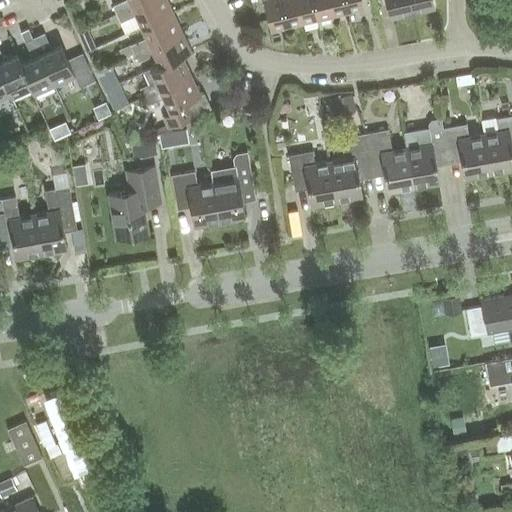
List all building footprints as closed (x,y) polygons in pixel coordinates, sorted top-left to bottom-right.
[(147,0),(124,0),(112,6),(116,14),(147,0)] [(172,12),(166,0),(147,0),(116,14),(120,23),(135,16),(140,27),(172,12)] [(286,27),(279,0),(263,0),(271,31),(286,27)] [(279,0),(286,27),(301,24),(295,0),(279,0)] [(295,0),(301,24),(317,20),(311,0),(295,0)] [(311,0),(317,20),(332,16),(327,0),(311,0)] [(347,13),(343,0),(327,0),(332,16),(347,13)] [(343,0),(347,13),(363,9),(360,0),(343,0)] [(385,0),(390,19),(412,14),(408,0),(385,0)] [(408,0),(412,14),(434,9),(431,0),(408,0)] [(146,38),(130,45),(120,50),(123,58),(134,53),(134,54),(181,32),(172,12),(140,27),(146,38)] [(94,46),(86,29),(78,32),(86,50),(94,46)] [(191,52),(181,32),(134,54),(138,62),(153,55),(158,65),(159,66),(181,56),(182,57),(191,52)] [(43,33),(32,38),(54,87),(74,77),(60,45),(51,49),(43,33)] [(54,87),(32,38),(24,42),(32,58),(21,63),(20,64),(29,87),(33,96),(54,87)] [(0,52),(0,72),(10,95),(29,87),(20,64),(21,63),(17,54),(3,60),(0,52)] [(67,59),(79,86),(94,79),(82,52),(67,59)] [(158,65),(149,69),(143,72),(149,84),(139,88),(143,97),(191,75),(182,57),(181,56),(159,66),(158,65)] [(96,72),(104,89),(119,83),(111,65),(96,72)] [(0,100),(10,95),(0,72),(0,100)] [(147,105),(163,98),(170,114),(163,117),(168,128),(192,117),(186,102),(200,96),(191,75),(143,97),(147,105)] [(129,104),(119,83),(104,89),(114,111),(129,104)] [(352,95),(331,98),(333,115),(355,111),(352,95)] [(245,97),(239,110),(252,115),(257,101),(245,97)] [(498,131),(483,134),(490,174),(511,169),(511,153),(510,144),(511,143),(511,115),(496,119),(498,131)] [(447,155),(442,128),(441,119),(431,121),(428,125),(429,131),(404,135),(406,148),(413,188),(438,183),(433,157),(447,155)] [(490,174),(483,134),(468,137),(466,124),(442,128),(447,155),(460,152),(465,178),(490,174)] [(128,126),(123,139),(134,143),(139,130),(128,126)] [(158,133),(161,148),(189,143),(186,128),(158,133)] [(388,192),(413,188),(406,148),(391,150),(388,130),(364,134),(370,168),(383,166),(388,192)] [(344,159),(329,161),(336,201),(361,197),(356,171),(370,168),(364,134),(340,138),(344,159)] [(131,145),(133,158),(157,154),(155,141),(131,145)] [(311,206),(336,201),(329,161),(314,164),(312,151),(288,156),(293,182),(307,180),(311,206)] [(253,188),(248,161),(247,152),(235,154),(232,158),(233,164),(210,168),(212,182),(219,222),(244,218),(239,190),(253,188)] [(142,205),(160,202),(154,166),(126,172),(129,191),(108,195),(114,229),(111,230),(113,241),(138,236),(138,234),(147,232),(142,205)] [(194,227),(219,222),(212,182),(196,185),(194,171),(170,175),(175,202),(189,199),(194,227)] [(48,211),(33,214),(40,254),(65,249),(61,224),(74,221),(68,187),(44,191),(48,211)] [(19,217),(15,196),(0,198),(0,243),(12,242),(16,258),(40,254),(33,214),(19,217)] [(510,342),(511,341),(511,294),(480,300),(481,306),(465,309),(470,337),(487,334),(486,329),(506,325),(510,342)] [(459,295),(443,297),(446,313),(462,310),(459,295)] [(236,423),(283,416),(296,511),(415,511),(403,428),(366,433),(368,451),(321,458),(306,354),(268,360),(273,391),(228,398),(226,383),(192,388),(201,451),(239,446),(236,423)] [(511,358),(485,363),(489,386),(511,381),(511,358)] [(463,415),(451,417),(453,432),(466,430),(463,415)] [(7,429),(24,465),(42,457),(25,421),(7,429)] [(511,450),(511,433),(495,437),(497,451),(511,448),(511,450)] [(466,447),(455,450),(457,461),(464,460),(468,455),(466,447)] [(11,478),(0,482),(0,495),(0,497),(16,489),(11,478)] [(0,511),(38,511),(31,497),(0,511)]
